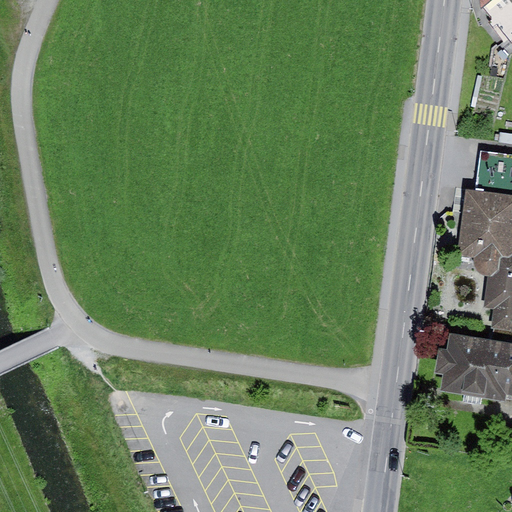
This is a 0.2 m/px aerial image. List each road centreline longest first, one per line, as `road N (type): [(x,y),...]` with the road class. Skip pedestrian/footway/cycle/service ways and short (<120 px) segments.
road 1 (track): [(395,393),(115,346),(80,325),(51,278),(22,116),(22,73),(48,0)]
road 2 (secondary): [(444,0),(380,511)]
